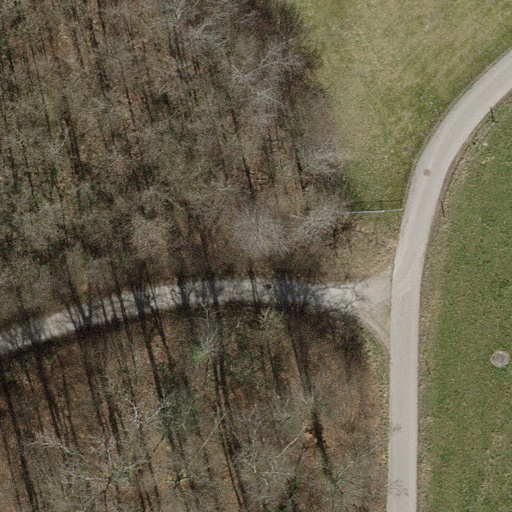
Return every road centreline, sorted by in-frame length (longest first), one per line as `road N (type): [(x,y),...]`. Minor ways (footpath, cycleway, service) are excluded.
road 1 (track): [(408,299),(252,289),(166,294),(0,346)]
road 2 (track): [(511,72),(430,145),(408,299)]
road 3 (track): [(408,299),(401,511)]
